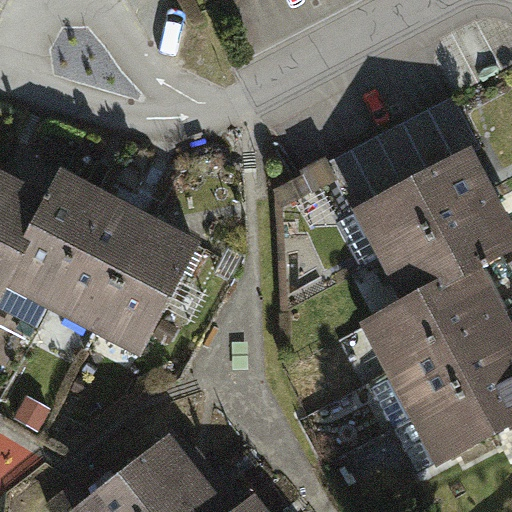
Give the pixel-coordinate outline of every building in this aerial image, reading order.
[(328,164),(353,209),(473,144),(478,141),(454,96),(328,164)] [(72,151),(50,138),(40,155),(62,168),(72,151)] [(353,209),(379,256),(499,191),(487,169),(473,144),(353,209)] [(5,282),(52,306),(111,196),(92,186),(64,171),(49,199),(5,282)] [(0,290),(5,282),(49,199),(13,180),(0,173),(0,290)] [(511,215),(499,191),(379,256),(404,303),(480,262),(511,244),(511,215)] [(52,306),(94,329),(153,218),(138,210),(111,196),(52,306)] [(176,230),(153,218),(94,329),(142,354),(201,243),(176,230)] [(494,288),(480,262),(404,303),(364,324),(389,369),(504,307),(494,288)] [(511,321),(504,307),(389,369),(413,413),(511,359),(511,321)] [(154,336),(170,345),(179,329),(164,320),(154,336)] [(511,359),(413,413),(440,463),(511,423),(511,359)] [(51,408),(27,396),(15,417),(39,430),(51,408)] [(74,511),(153,511),(201,473),(193,463),(170,435),(74,511)] [(232,511),(209,483),(201,473),(153,511),(232,511)] [(266,511),(256,499),(240,511),(266,511)]
